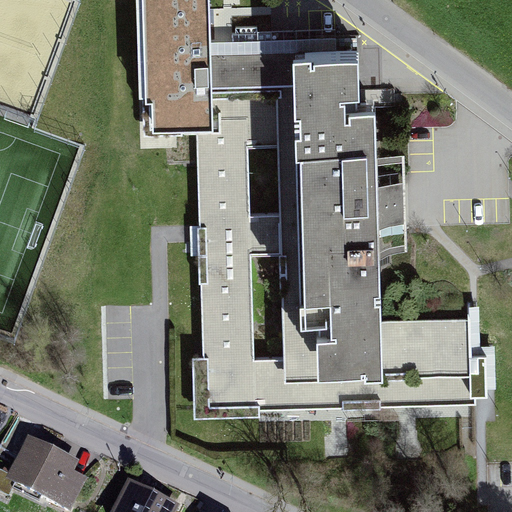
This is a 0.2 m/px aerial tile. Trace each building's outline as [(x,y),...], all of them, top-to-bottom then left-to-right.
[(175,122),(200,121),(210,121),(208,52),(206,0),(144,0),(149,128),(175,128),(175,122)] [(358,48),(208,52),(210,121),(200,121),(207,360),(198,360),(200,410),(254,408),(254,403),(472,397),(471,391),(488,391),(487,351),(471,352),(470,317),(382,320),(376,105),(360,105),(358,48)] [(378,67),(378,49),(365,49),(365,84),(377,84),(377,67),(378,67)] [(46,453),(32,446),(13,484),(67,511),(81,483),(67,476),(72,466),(55,458),(58,452),(49,447),(46,453)] [(172,511),(173,510),(132,490),(120,511),(172,511)]
